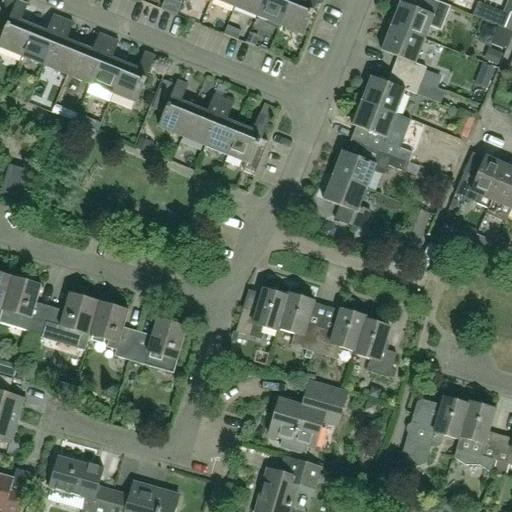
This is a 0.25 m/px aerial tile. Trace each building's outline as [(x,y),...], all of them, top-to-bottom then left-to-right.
[(0,31),(4,33),(0,42),(0,48),(22,57),(33,27),(20,22),(27,4),(17,0),(10,18),(0,13),(0,31)] [(257,17),(263,0),(237,0),(234,8),(257,17)] [(263,0),(257,17),(280,26),(290,0),(263,0)] [(299,0),(290,0),(280,26),(303,36),(317,0),(305,0),(305,2),(299,0)] [(390,27),(425,41),(430,26),(441,30),(450,7),(430,0),(420,0),(417,10),(399,3),(390,27)] [(473,15),(503,27),(508,14),(478,2),(473,15)] [(63,19),(54,15),(47,33),(33,27),(22,57),(44,66),(63,19)] [(73,23),(63,19),(44,66),(67,75),(79,46),(66,40),(73,23)] [(392,71),(421,82),(423,75),(426,69),(416,64),(425,41),(390,27),(380,51),(397,58),(392,71)] [(90,85),(109,38),(99,34),(92,51),(79,46),(67,75),(90,85)] [(113,94),(124,65),(111,59),(118,41),(109,38),(90,85),(113,94)] [(124,65),(113,94),(136,103),(155,56),(145,52),(138,70),(124,65)] [(472,88),(485,93),(494,72),(481,67),(472,88)] [(415,95),(421,82),(392,71),(387,84),(370,77),(361,102),(396,115),(405,91),(415,95)] [(182,137),(194,108),(180,102),(188,85),(178,81),(176,85),(166,108),(158,128),(182,137)] [(421,83),(416,95),(429,101),(434,87),(421,83)] [(205,147),(224,99),(214,96),(207,113),(194,108),(182,137),(205,147)] [(224,99),(205,147),(228,156),(239,126),(226,121),(233,103),(224,99)] [(396,115),(361,102),(351,126),(369,133),(364,146),(409,163),(412,154),(399,149),(405,134),(391,128),(396,115)] [(243,172),(254,177),(268,143),(261,140),(270,118),(260,114),(253,132),(239,126),(228,156),(242,162),(243,172)] [(332,176),(367,190),(374,172),(384,176),(388,166),(405,172),(409,163),(364,146),(358,159),(341,152),(332,176)] [(488,209),(507,167),(486,158),(480,173),(467,167),(455,195),(488,209)] [(0,194),(23,201),(32,172),(9,165),(0,194)] [(511,209),(511,169),(507,167),(488,209),(486,214),(505,222),(511,209)] [(367,190),(332,176),(322,200),(340,207),(335,220),(363,231),(370,212),(360,208),(367,190)] [(413,207),(405,227),(402,234),(409,237),(421,241),(432,214),(413,207)] [(463,229),(458,239),(473,245),(477,235),(463,229)] [(487,251),(492,241),(477,235),(473,245),(487,251)] [(0,318),(12,277),(0,273),(0,318)] [(12,277),(0,318),(0,323),(27,331),(42,336),(50,309),(36,305),(42,286),(12,277)] [(281,329),(288,297),(265,290),(258,312),(245,308),(237,333),(260,340),(264,327),(280,332),(281,329)] [(50,309),(42,336),(57,340),(61,328),(89,336),(99,303),(69,294),(64,314),(50,309)] [(288,297),(281,329),(296,334),(293,346),(314,352),(322,328),(309,324),(316,303),(289,294),(288,297)] [(107,347),(116,350),(114,357),(129,361),(137,335),(123,331),(129,311),(99,303),(89,336),(108,342),(107,347)] [(356,351),(368,320),(368,318),(342,310),(335,332),(322,328),(314,352),(337,360),(341,347),(356,351)] [(137,335),(129,361),(174,374),(187,328),(157,319),(151,339),(137,335)] [(368,320),(356,351),(355,354),(371,359),(368,371),(390,378),(398,353),(384,349),(391,327),(368,320)] [(0,440),(12,444),(25,398),(10,394),(15,379),(0,374),(0,440)] [(349,392),(324,385),(311,381),(309,385),(303,406),(281,399),(270,435),(284,440),(282,448),(307,455),(309,447),(316,449),(324,422),(339,426),(348,393),(349,392)] [(444,434),(460,440),(470,405),(446,398),(439,420),(434,418),(432,415),(422,412),(419,414),(416,413),(402,461),(419,466),(426,464),(430,447),(435,448),(441,445),(444,434)] [(116,413),(123,414),(126,402),(118,400),(116,413)] [(460,440),(455,459),(466,465),(478,465),(490,473),(494,460),(496,460),(503,436),(489,432),(496,410),(471,402),(470,405),(460,440)] [(511,439),(503,436),(496,460),(493,470),(506,474),(509,464),(511,465),(511,439)] [(109,511),(115,490),(100,485),(105,469),(59,455),(50,487),(87,498),(83,511),(109,511)] [(315,489),(322,469),(285,457),(280,472),(271,470),(258,511),(290,511),(299,484),(315,489)] [(390,467),(387,477),(398,481),(401,471),(390,467)] [(22,511),(27,495),(12,490),(16,478),(0,472),(0,510),(3,511),(2,511),(22,511)] [(115,490),(109,511),(176,511),(181,497),(135,483),(131,495),(115,490)]
